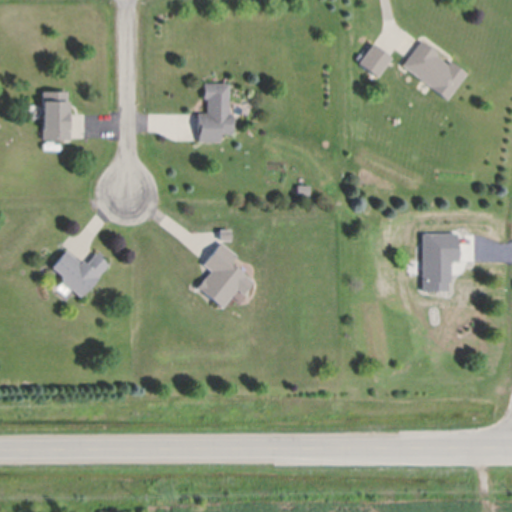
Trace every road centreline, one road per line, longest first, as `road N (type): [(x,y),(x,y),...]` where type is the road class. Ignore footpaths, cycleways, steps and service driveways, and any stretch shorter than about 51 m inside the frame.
road 1 (secondary): [(0,451),(511,451)]
road 2 (residential): [(129,0),(130,194)]
